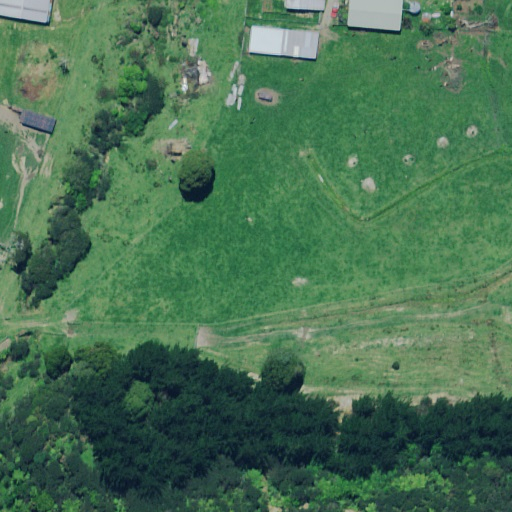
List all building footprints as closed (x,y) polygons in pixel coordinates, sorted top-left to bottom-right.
[(47,0),(0,0),(0,15),(44,23),(47,0)] [(284,0),(284,8),(322,11),(323,0),(284,0)] [(400,0),(348,0),(346,26),(397,31),(400,0)] [(317,34),(250,27),(248,52),(315,59),(317,34)] [(55,120),(25,110),(21,124),(51,133),(55,120)]
